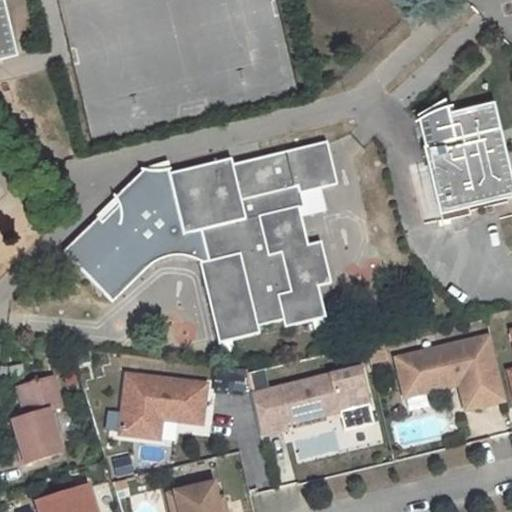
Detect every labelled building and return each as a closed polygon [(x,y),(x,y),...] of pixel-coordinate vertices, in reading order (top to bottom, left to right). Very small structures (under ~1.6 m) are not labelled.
[(3,0),(0,0),(0,54),(16,51),(3,0)] [(511,194),(511,178),(493,100),(449,111),(446,104),(445,104),(440,106),(436,107),(430,110),(428,110),(426,112),(421,115),(418,117),(425,144),(424,144),(442,218),(469,212),(468,206),(511,194)] [(307,247),(297,208),(286,211),(281,192),(293,190),(295,197),(336,187),(326,144),(232,166),(231,160),(168,174),(168,170),(158,172),(145,172),(144,171),(114,200),(117,204),(118,208),(101,225),(97,220),(63,255),(112,304),(153,265),(160,261),(167,259),(173,257),(181,257),(192,259),(195,260),(199,262),(201,263),(201,264),(200,264),(220,344),(258,335),(257,328),(283,321),(284,328),(324,319),(317,288),(329,284),(319,244),(307,247)] [(293,190),(281,192),(286,211),(297,208),(295,197),(293,190)] [(488,344),(395,365),(405,401),(451,391),(450,385),(457,383),(458,390),(465,414),(504,405),(488,344)] [(359,373),(251,398),(261,439),(286,433),(285,428),(368,409),(359,373)] [(163,443),(164,424),(205,427),(209,381),(123,374),(117,439),(163,443)] [(24,419),(10,424),(23,467),(59,455),(46,414),(58,410),(49,380),(15,390),(24,419)] [(116,477),(132,472),(128,457),(112,462),(116,477)] [(221,511),(219,499),(215,484),(177,493),(181,511),(221,511)] [(92,511),(85,487),(34,503),(37,511),(92,511)] [(181,511),(177,493),(170,495),(173,511),(181,511)] [(221,511),(228,511),(225,497),(219,499),(221,511)]
